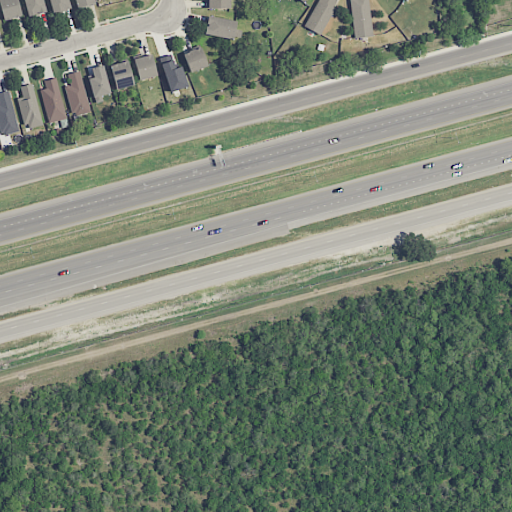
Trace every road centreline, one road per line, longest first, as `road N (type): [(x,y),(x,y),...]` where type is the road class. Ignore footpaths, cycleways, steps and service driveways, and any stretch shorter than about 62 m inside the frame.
road 1 (residential): [(0,384),(511,243)]
road 2 (secondary): [(511,44),(0,183)]
road 3 (motorway): [(511,99),(0,238)]
road 4 (secondary): [(0,331),(511,193)]
road 5 (motorway): [(0,285),(511,147)]
road 6 (residential): [(0,63),(172,17)]
